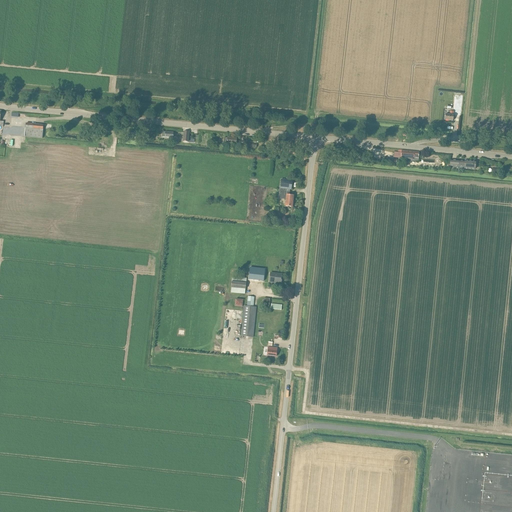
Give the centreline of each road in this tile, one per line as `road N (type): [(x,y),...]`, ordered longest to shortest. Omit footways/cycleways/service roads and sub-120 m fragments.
road 1 (track): [(0,237),(158,254),(145,369),(275,383),(271,419),(283,421)]
road 2 (track): [(0,94),(398,133)]
road 3 (unclassified): [(273,511),(314,137)]
road 4 (tertiary): [(314,137),(0,106)]
road 5 (track): [(288,368),(307,370),(303,412),(511,435)]
road 6 (tertiary): [(511,157),(314,137)]
